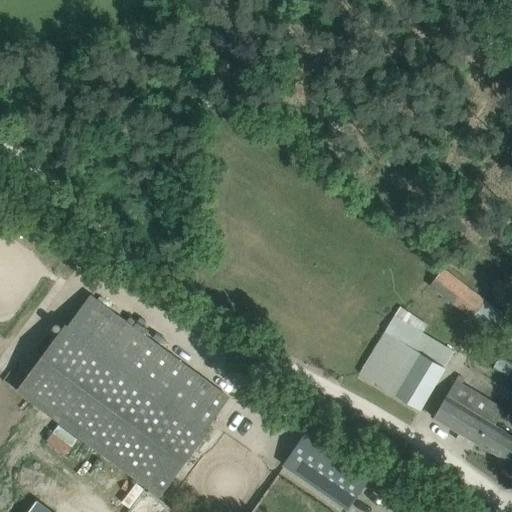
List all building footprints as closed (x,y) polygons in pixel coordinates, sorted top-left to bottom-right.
[(511,318),(443,268),(429,287),(493,334),(499,326),(511,335),(511,318)] [(495,282),(496,301),(511,300),(509,281),(495,282)] [(90,295),(67,325),(207,428),(229,398),(90,295)] [(400,307),(370,357),(360,374),(419,409),(454,352),(422,333),(428,324),(400,307)] [(207,428),(67,325),(65,324),(16,390),(160,496),(209,430),(207,428)] [(456,380),(443,400),(433,418),(505,460),(511,447),(511,435),(504,431),(505,430),(495,424),(504,409),(456,380)] [(304,435),(292,451),(285,462),(349,507),(368,480),(304,435)]
